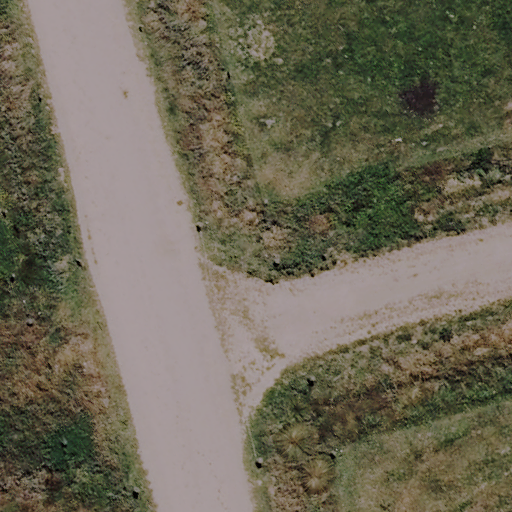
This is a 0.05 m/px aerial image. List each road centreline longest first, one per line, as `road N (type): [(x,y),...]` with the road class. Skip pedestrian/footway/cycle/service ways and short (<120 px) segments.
road 1 (track): [(140,0),(275,511)]
road 2 (track): [(0,312),(511,184)]
